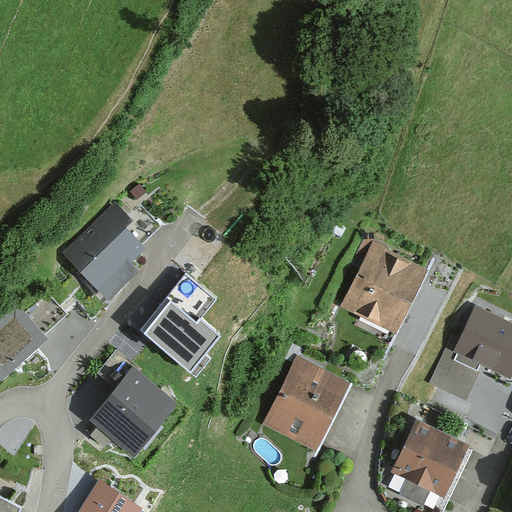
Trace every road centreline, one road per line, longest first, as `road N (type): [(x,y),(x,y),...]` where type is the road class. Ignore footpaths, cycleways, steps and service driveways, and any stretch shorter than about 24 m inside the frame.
road 1 (residential): [(192,215),(42,403)]
road 2 (residential): [(432,295),(388,385),(359,511)]
